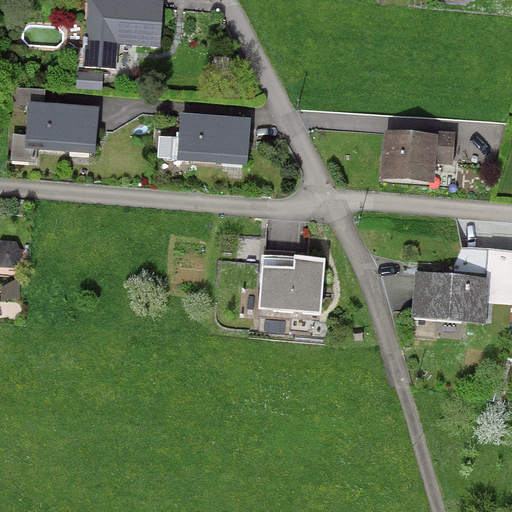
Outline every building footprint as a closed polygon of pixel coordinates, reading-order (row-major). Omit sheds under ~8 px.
[(115,47),(157,50),(160,7),(114,4),(114,5),(88,2),(85,44),(82,43),(81,50),(84,50),(83,70),(113,72),(115,47)] [(76,77),(75,91),(96,92),(97,78),(76,77)] [(89,156),(91,156),(93,133),(89,133),(91,115),(29,111),(28,131),(30,131),(29,141),(12,139),(10,163),(32,164),(34,164),(34,158),(34,156),(31,155),(31,150),(89,155),(89,156)] [(245,145),(241,145),(243,127),(181,122),(180,142),(158,140),(156,162),(181,164),(181,163),(183,163),(183,162),(241,166),(241,168),(243,168),(245,145)] [(427,183),(429,164),(450,165),(452,140),(430,138),(430,145),(388,141),(385,180),(427,183)] [(318,269),(318,267),(293,265),(292,277),(261,275),(258,313),(318,318),(322,271),(320,271),(321,269),(318,269)] [(482,321),(485,282),(416,277),(412,322),(432,324),(433,317),(482,321)] [(0,293),(0,294),(1,301),(17,301),(17,285),(0,293)]
